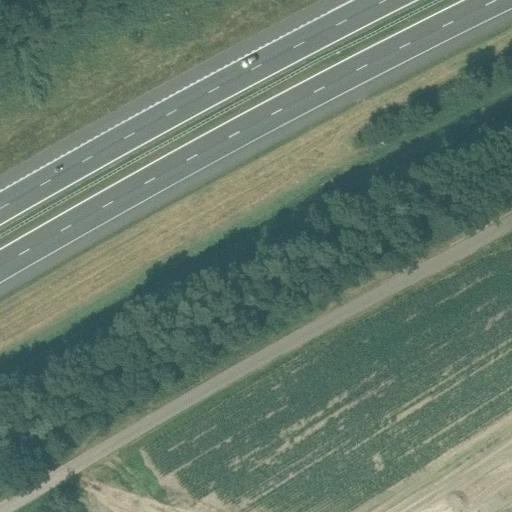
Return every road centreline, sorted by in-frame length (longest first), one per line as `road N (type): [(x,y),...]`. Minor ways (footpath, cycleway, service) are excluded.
road 1 (unclassified): [(511,222),(0,511)]
road 2 (motorway): [(0,265),(274,111),(497,0)]
road 3 (motorway): [(384,0),(0,207)]
